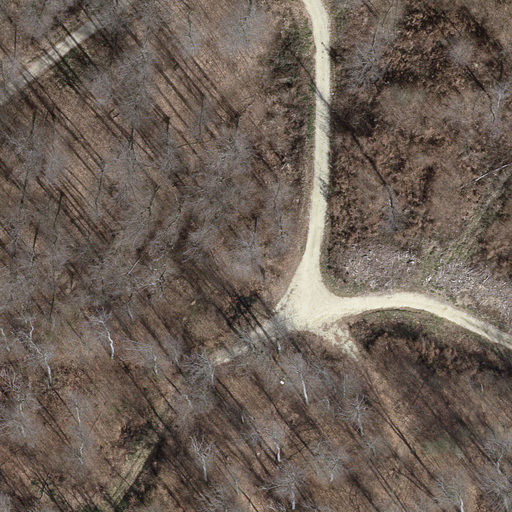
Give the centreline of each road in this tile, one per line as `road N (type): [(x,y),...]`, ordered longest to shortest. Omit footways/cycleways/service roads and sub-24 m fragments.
road 1 (track): [(511,343),(413,300),(320,303),(311,276),(326,185),(318,38),(304,0)]
road 2 (track): [(149,0),(0,112)]
